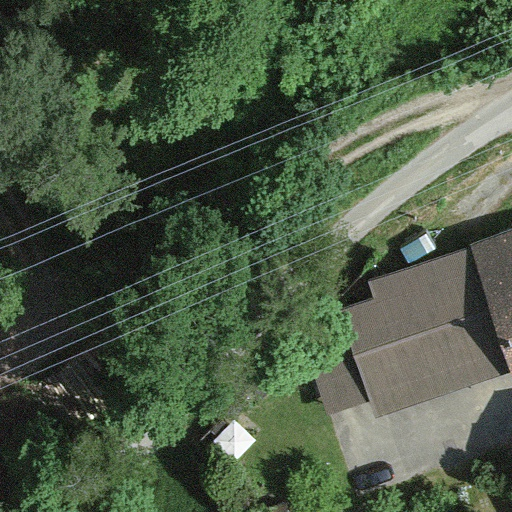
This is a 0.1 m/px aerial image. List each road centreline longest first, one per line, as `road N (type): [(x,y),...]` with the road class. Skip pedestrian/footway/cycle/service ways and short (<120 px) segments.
road 1 (track): [(511,87),(433,115),(295,185),(0,371)]
road 2 (unclassified): [(94,511),(257,332),(383,211),(511,118)]
